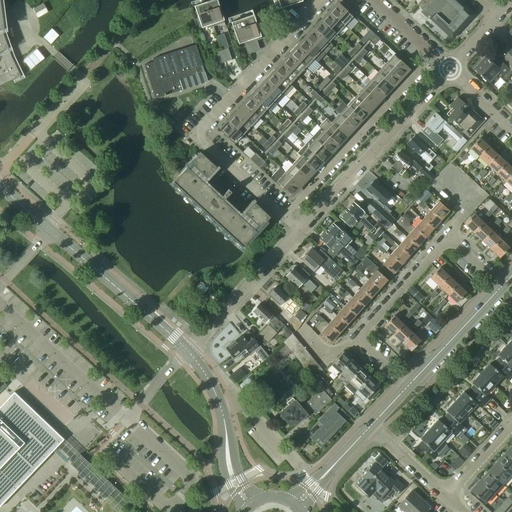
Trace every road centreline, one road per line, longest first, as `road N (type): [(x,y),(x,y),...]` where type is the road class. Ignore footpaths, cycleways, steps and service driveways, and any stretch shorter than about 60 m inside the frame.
road 1 (residential): [(301,228),(195,137),(322,0)]
road 2 (residential): [(406,386),(355,336),(449,237),(502,284)]
road 3 (unknown): [(428,50),(283,212)]
road 4 (residential): [(301,228),(450,71)]
road 5 (residential): [(47,228),(90,178),(41,127),(82,78)]
road 6 (tertiary): [(187,349),(47,228)]
road 7 (residential): [(187,349),(301,228)]
road 8 (secondary): [(406,386),(502,284)]
